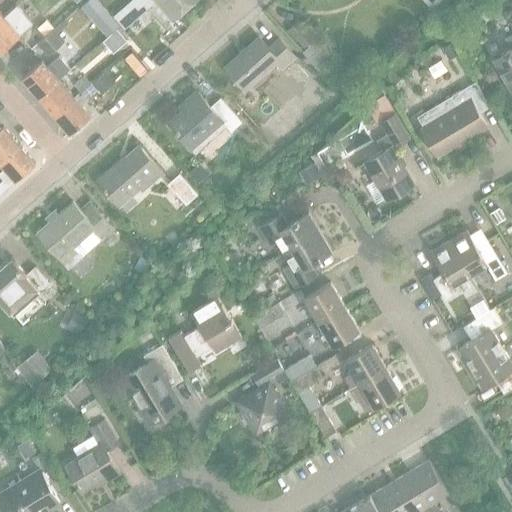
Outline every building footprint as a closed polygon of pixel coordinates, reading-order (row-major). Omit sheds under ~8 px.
[(88,0),(80,7),(91,19),(103,9),(95,0),(88,0)] [(152,0),(154,0),(172,20),(195,0),(145,0),(148,3),(152,0)] [(126,15),(147,39),(158,30),(136,6),(126,15)] [(3,16),(0,18),(0,51),(19,34),(3,16)] [(37,42),(53,27),(50,30),(38,16),(25,28),(37,42)] [(106,36),(118,26),(113,20),(101,30),(106,36)] [(511,20),(511,21),(511,22),(511,33),(506,37),(511,48),(493,59),(511,90),(511,20)] [(304,52),(323,75),(335,65),(315,42),(297,21),(287,29),(306,50),(304,52)] [(53,27),(37,42),(48,55),(65,41),(53,27)] [(278,40),(268,49),(259,38),(226,67),(246,90),(276,64),(282,71),(295,59),(278,40)] [(38,96),(58,78),(42,60),(21,77),(38,96)] [(90,82),(97,76),(91,69),(84,75),(83,74),(73,83),(85,98),(96,89),(90,82)] [(92,81),(100,92),(112,83),(104,72),(92,81)] [(53,114),(73,96),(58,78),(38,96),(53,114)] [(421,127),(437,155),(486,125),(478,112),(489,105),(475,81),(446,98),(417,117),(422,126),(421,127)] [(220,99),(211,107),(198,92),(186,103),(189,106),(170,123),(195,151),(225,125),(230,131),(241,121),(220,99)] [(73,96),(53,114),(70,132),(90,115),(73,96)] [(392,147),(408,137),(385,98),(369,107),(378,122),(381,120),(388,132),(376,139),(383,150),(365,161),(375,179),(366,185),(376,201),(385,196),(386,197),(412,182),(392,147)] [(0,160),(19,144),(3,125),(0,128),(0,160)] [(19,144),(0,160),(0,162),(5,168),(0,172),(0,175),(3,179),(0,182),(0,193),(36,162),(19,144)] [(142,190),(162,172),(138,146),(121,161),(119,160),(97,181),(125,212),(138,201),(133,195),(140,188),(142,190)] [(167,184),(186,206),(198,195),(180,174),(167,184)] [(90,202),(80,211),(72,202),(38,233),(69,268),(100,240),(101,241),(114,229),(90,202)] [(285,251),(318,231),(307,212),(287,224),(280,212),(258,225),(269,244),(277,239),(285,251)] [(448,240),(470,276),(487,266),(495,279),(507,272),(490,244),(479,251),(467,229),(448,240)] [(318,231),(285,251),(291,262),(283,267),(294,286),(316,273),(309,262),(330,250),(318,231)] [(452,286),(470,276),(448,240),(430,251),(443,272),(432,278),(445,299),(455,293),(452,286)] [(35,268),(26,276),(11,259),(0,268),(0,302),(13,317),(35,299),(34,298),(49,284),(35,268)] [(318,320),(344,304),(330,281),(304,296),(318,320)] [(214,349),(239,334),(216,294),(190,309),(199,323),(182,334),(179,328),(167,335),(188,370),(199,363),(194,355),(212,345),(214,349)] [(253,316),(259,327),(284,312),(278,301),(253,316)] [(344,304),(318,320),(332,343),(358,328),(344,304)] [(467,368),(502,347),(490,328),(502,321),(493,307),(470,320),(479,334),(458,346),(461,354),(459,355),(467,368)] [(350,386),(385,365),(372,342),(346,358),(353,370),(344,375),(350,386)] [(121,377),(147,419),(177,400),(163,379),(177,370),(160,343),(142,354),(146,361),(121,377)] [(511,364),(502,347),(467,368),(475,381),(478,380),(482,386),(503,374),(511,388),(511,387),(511,364)] [(16,366),(31,385),(52,369),(37,350),(16,366)] [(291,380),(316,365),(308,353),(284,368),(291,380)] [(278,381),(287,376),(277,358),(252,372),(258,383),(273,374),(278,381)] [(309,411),(321,404),(308,384),(322,375),(316,365),(291,380),(297,390),(309,411)] [(385,365),(350,386),(365,410),(400,389),(385,365)] [(249,420),(255,430),(286,412),(268,381),(237,399),(242,409),(235,413),(242,424),(249,420)] [(81,413),(86,421),(104,410),(99,402),(81,413)] [(321,404),(309,411),(324,436),(336,429),(321,404)] [(101,478),(103,481),(119,471),(105,449),(118,442),(103,418),(88,427),(99,444),(65,464),(81,490),(101,478)] [(407,470),(432,511),(444,511),(440,505),(437,506),(434,501),(448,493),(427,458),(407,470)] [(432,511),(407,470),(388,482),(405,511),(416,511),(423,508),(424,511),(432,511)] [(45,501),(48,506),(59,499),(43,471),(0,496),(0,501),(6,511),(40,511),(37,506),(45,501)] [(405,511),(388,482),(368,494),(379,511),(405,511)] [(379,511),(368,494),(343,509),(345,511),(379,511)]
